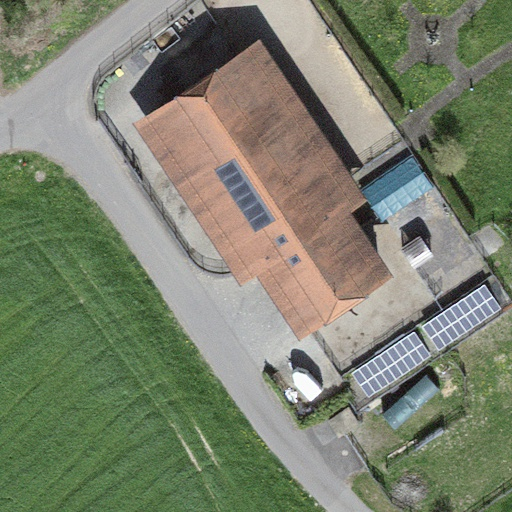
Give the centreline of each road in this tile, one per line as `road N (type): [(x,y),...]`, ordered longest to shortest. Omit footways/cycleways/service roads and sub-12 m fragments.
road 1 (unclassified): [(345,511),(241,391),(38,78)]
road 2 (unclassified): [(133,0),(38,78)]
